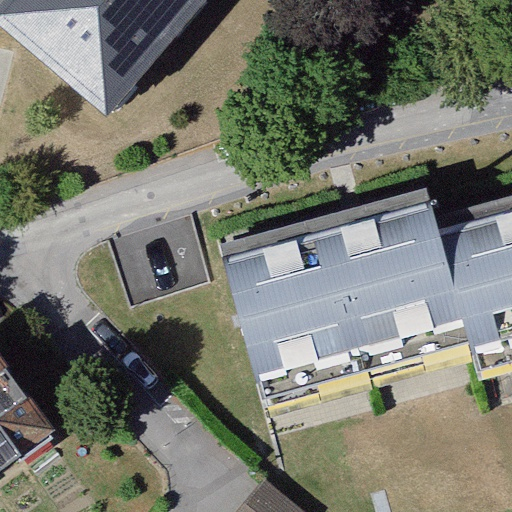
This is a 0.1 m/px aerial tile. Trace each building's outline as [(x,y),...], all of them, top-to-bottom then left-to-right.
[(26,0),(6,24),(111,112),(204,0),(26,0)] [(255,399),(476,326),(440,218),(428,182),(208,255),(255,399)] [(511,353),(511,196),(440,218),(476,326),(487,361),(511,353)] [(0,492),(79,437),(0,324),(0,492)] [(307,511),(311,507),(268,475),(240,511),(307,511)]
